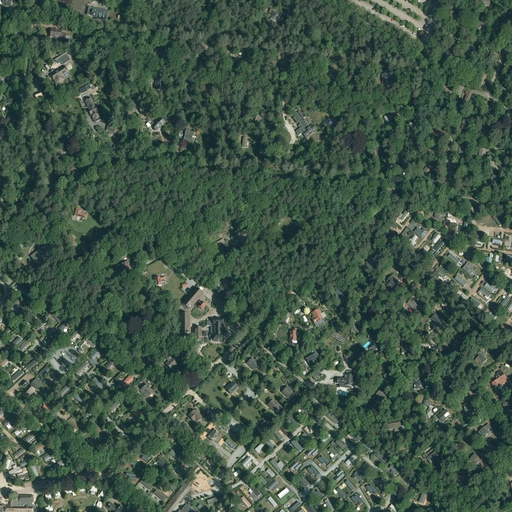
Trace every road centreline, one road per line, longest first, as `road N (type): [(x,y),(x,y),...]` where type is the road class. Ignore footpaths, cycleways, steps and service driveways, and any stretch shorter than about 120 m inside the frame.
road 1 (track): [(258,177),(277,90),(265,81),(185,70),(174,82),(178,102),(200,119),(261,132)]
road 2 (tertiary): [(401,193),(117,160)]
road 3 (track): [(99,473),(258,325)]
road 4 (track): [(17,147),(30,24),(41,0)]
road 5 (unclassified): [(0,243),(117,160)]
road 6 (unclassified): [(428,62),(401,193)]
road 7 (track): [(99,473),(0,388)]
road 8 (track): [(365,432),(460,511)]
road 9 (track): [(428,62),(325,0)]
